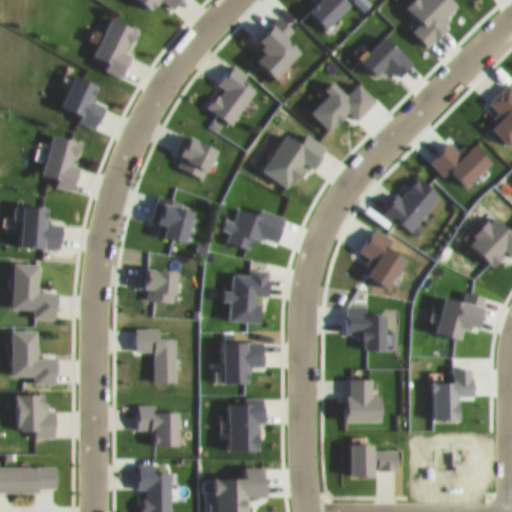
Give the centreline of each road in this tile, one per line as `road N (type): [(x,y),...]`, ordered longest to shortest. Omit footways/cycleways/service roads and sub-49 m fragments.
road 1 (residential): [(511,16),(348,174),(322,216),(303,266),(298,457),(305,511)]
road 2 (residential): [(221,0),(145,100),(102,208),(89,302),(89,511)]
road 3 (residential): [(511,386),(509,511)]
